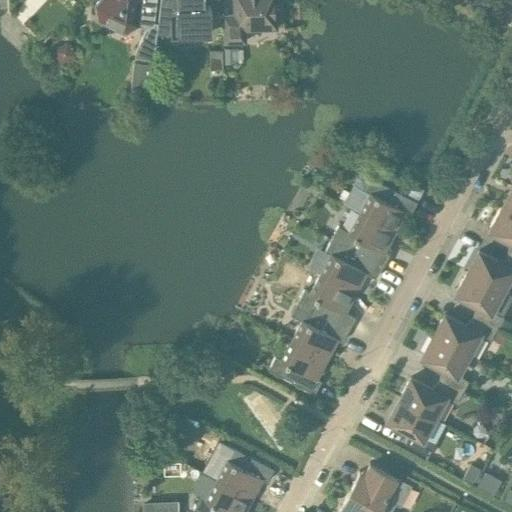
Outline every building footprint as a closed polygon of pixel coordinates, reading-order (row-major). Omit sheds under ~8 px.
[(133,27),(138,24),(146,28),(136,50),(135,56),(154,58),(156,45),(157,33),(158,21),(154,21),(156,0),(100,0),(96,5),(99,19),(110,23),(116,20),(133,27)] [(160,0),(157,33),(171,33),(171,38),(193,37),(193,32),(211,32),(210,6),(205,6),(205,0),(160,0)] [(234,0),(234,13),(222,13),(223,41),(245,40),(245,28),(277,27),(276,0),(234,0)] [(166,45),(156,45),(154,58),(154,61),(165,61),(166,45)] [(224,61),(238,61),(238,46),(224,47),(224,61)] [(222,48),(210,48),(210,60),(222,59),(222,48)] [(131,88),(144,89),(147,63),(134,62),(131,88)] [(344,188),(337,199),(343,203),(360,211),(395,230),(405,211),(410,213),(417,200),(371,176),(364,189),(354,183),(350,191),(344,188)] [(511,187),(502,207),(511,212),(511,187)] [(511,239),(511,245),(509,251),(511,253),(511,212),(502,207),(491,228),(511,239)] [(395,230),(360,211),(349,231),(338,225),(331,237),(382,264),(389,252),(384,250),(395,230)] [(331,253),(320,272),(356,291),(366,271),(376,277),(382,264),(331,237),(325,249),(331,253)] [(479,249),(468,270),(501,288),(511,269),(511,253),(509,251),(503,262),(479,249)] [(457,291),(480,304),(475,315),(497,327),(503,316),(491,308),(501,288),(468,270),(457,291)] [(356,291),(320,272),(310,291),(304,288),(297,300),(348,328),(355,315),(345,310),(356,291)] [(302,319),(292,338),(327,357),(337,338),(342,340),(348,328),(297,300),(291,313),(302,319)] [(445,313),(434,334),(468,352),(478,333),(490,338),(497,327),(475,315),(469,326),(445,313)] [(492,338),(502,344),(506,337),(495,331),(492,338)] [(423,355),(446,367),(441,378),(463,390),(469,379),(457,371),(468,352),(434,334),(423,355)] [(327,357),(292,338),(281,358),(275,354),(268,367),(314,392),(321,379),(317,376),(327,357)] [(411,376),(400,397),(433,415),(444,396),(457,401),(463,390),(441,378),(435,389),(411,376)] [(400,397),(389,418),(412,431),(407,442),(429,453),(435,442),(446,422),(433,415),(400,397)] [(227,459),(217,478),(252,497),(262,478),(267,480),(274,467),(228,443),(221,456),(227,459)] [(359,470),(349,489),(391,511),(395,502),(400,505),(412,484),(370,461),(364,472),(359,470)] [(470,462),(463,476),(473,481),(480,468),(470,462)] [(202,471),(192,490),(200,494),(193,507),(201,511),(243,511),(252,497),(217,478),(202,471)] [(511,488),(508,486),(502,497),(511,502),(511,488)] [(390,511),(391,511),(349,489),(339,508),(343,510),(342,511),(390,511)] [(144,501),(143,511),(177,511),(177,501),(144,501)]
